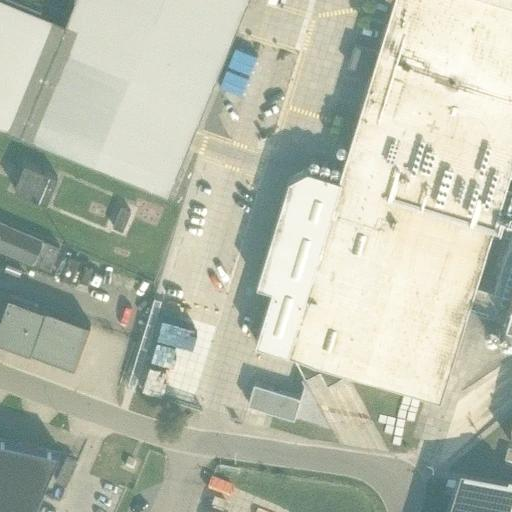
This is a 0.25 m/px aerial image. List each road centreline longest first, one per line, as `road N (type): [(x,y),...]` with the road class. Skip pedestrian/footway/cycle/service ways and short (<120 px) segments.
road 1 (unknown): [(199,442),(329,0)]
road 2 (unclassified): [(0,377),(178,438),(380,471),(398,486),(403,511)]
